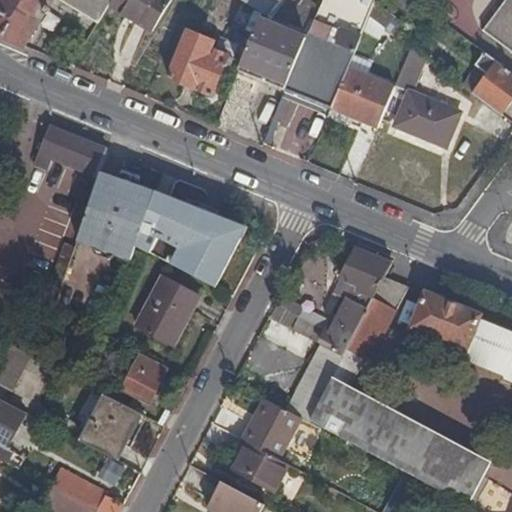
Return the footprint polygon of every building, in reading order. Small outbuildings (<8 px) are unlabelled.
[(59,0),(2,0),(0,4),(0,39),(26,51),(59,0)] [(60,0),(99,25),(108,11),(115,0),(60,0)] [(174,0),(173,0),(115,0),(108,11),(151,37),(174,0)] [(281,0),(235,0),(262,16),(269,19),(281,0)] [(281,0),(269,19),(309,37),(323,0),(281,0)] [(323,0),(309,37),(356,54),(371,19),(377,4),(378,0),(323,0)] [(511,0),(503,0),(500,5),(511,14),(511,0)] [(377,4),(371,19),(390,32),(398,20),(377,4)] [(511,14),(500,5),(480,31),(511,55),(511,14)] [(286,94),(309,37),(269,19),(262,16),(238,76),(286,94)] [(235,53),(188,34),(169,81),(216,100),(235,53)] [(348,73),(356,54),(309,37),(286,94),(332,112),(348,73)] [(484,76),(494,62),(480,52),(470,65),(484,76)] [(511,98),(511,75),(494,62),(484,76),(471,93),(500,115),(511,98)] [(348,73),(332,112),(379,131),(384,118),(395,92),(348,73)] [(361,177),(436,207),(466,199),(502,149),(480,132),(478,134),(466,125),(467,123),(442,104),(431,119),(438,124),(430,136),(422,132),(423,127),(398,117),(397,123),(394,122),(384,118),(379,131),(361,177)] [(99,181),(105,163),(48,136),(36,162),(50,169),(96,192),(99,181)] [(50,169),(36,162),(30,173),(44,181),(50,169)] [(96,192),(77,251),(131,270),(138,251),(154,200),(155,199),(99,181),(96,192)] [(216,293),(245,240),(240,229),(154,200),(138,251),(216,293)] [(67,282),(77,251),(65,247),(55,278),(67,282)] [(380,275),(387,263),(350,248),(317,311),(335,320),(321,347),(320,350),(337,359),(380,275)] [(337,359),(330,374),(350,384),(361,362),(354,359),(357,354),(364,357),(366,359),(403,287),(380,275),(337,359)] [(165,284),(139,333),(174,352),(200,302),(165,284)] [(474,314),(421,292),(407,326),(511,368),(511,333),(473,317),(474,314)] [(280,302),(273,319),(315,336),(322,319),(280,302)] [(337,359),(320,350),(321,347),(317,345),(283,411),(297,418),(305,422),(328,377),(330,374),(337,359)] [(32,358),(7,346),(0,360),(0,387),(13,394),(32,358)] [(354,359),(361,362),(364,357),(357,354),(354,359)] [(172,373),(142,357),(124,392),(154,408),(172,373)] [(328,377),(305,422),(410,479),(460,506),(485,461),(328,377)] [(144,416),(106,396),(82,443),(120,463),(144,416)] [(283,411),(259,398),(238,439),(242,442),(275,459),(297,418),(283,411)] [(0,458),(11,465),(17,453),(10,450),(29,415),(0,399),(0,458)] [(275,459),(242,442),(228,470),(270,492),(285,464),(275,459)] [(63,470),(54,487),(99,510),(108,493),(63,470)] [(260,511),(264,506),(200,472),(187,494),(206,505),(210,497),(225,505),(226,504),(240,511),(260,511)] [(97,511),(99,510),(54,487),(44,506),(55,511),(97,511)] [(500,511),(479,499),(471,511),(511,511),(511,504),(511,503),(505,511),(500,511)]
